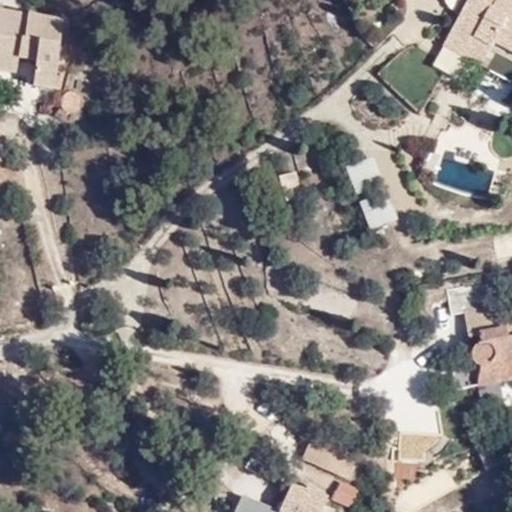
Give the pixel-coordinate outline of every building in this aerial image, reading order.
[(451,40),(462,58),(482,68),(495,47),(511,55),(511,0),(506,0),(506,1),(504,0),(464,0),(457,16),(461,19),(451,40)] [(35,62),(35,87),(58,89),(63,20),(0,10),(0,32),(4,33),(3,57),(35,62)] [(462,58),(451,40),(446,50),(462,58)] [(511,61),(493,56),(488,71),(511,78),(511,77),(511,61)] [(58,110),(76,112),(79,94),(61,91),(58,110)] [(0,187),(10,184),(1,153),(0,153),(0,187)] [(393,210),(369,166),(351,176),(375,219),(393,210)] [(275,179),(281,204),(299,199),(294,176),(275,179)] [(467,302),(492,297),(490,284),(445,291),(449,316),(469,313),(467,302)] [(467,302),(469,313),(494,309),(492,297),(467,302)] [(511,324),(477,330),(487,388),(511,383),(511,324)] [(300,458),(345,483),(355,464),(310,441),(300,458)] [(282,511),(317,511),(326,493),(310,484),(306,489),(289,482),(276,509),(282,511)] [(328,501),(348,511),(358,492),(338,482),(328,501)]
